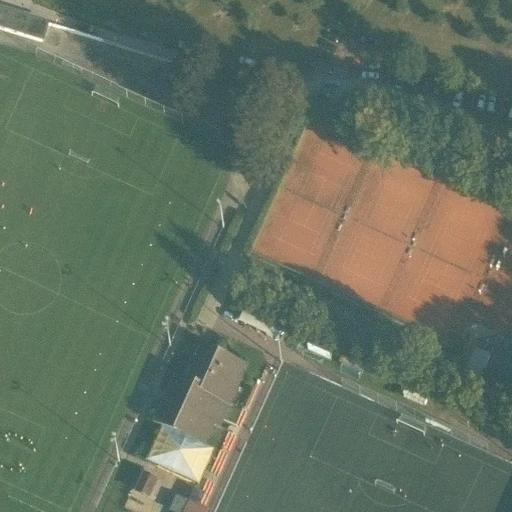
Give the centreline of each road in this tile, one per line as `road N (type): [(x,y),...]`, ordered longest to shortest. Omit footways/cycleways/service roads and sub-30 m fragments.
road 1 (residential): [(0,1),(300,93)]
road 2 (track): [(511,91),(365,53),(300,93)]
